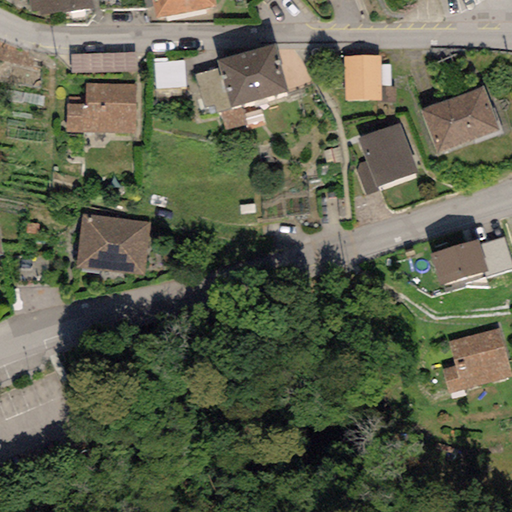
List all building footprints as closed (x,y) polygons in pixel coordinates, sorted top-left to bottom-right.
[(61,12),(60,0),(29,0),(31,12),(39,11),(39,15),(61,12)] [(60,0),(61,12),(91,8),(89,0),(60,0)] [(214,0),(151,0),(155,18),(216,6),(214,0)] [(273,44),(245,53),(260,101),(288,92),(276,54),(273,44)] [(294,49),(276,54),(288,92),(312,81),(294,49)] [(132,51),(71,54),(71,74),(134,71),(132,51)] [(260,101),(245,53),(216,62),(218,69),(230,109),(260,101)] [(379,56),(344,57),(345,101),(380,100),(379,56)] [(154,62),(155,89),(184,88),(183,61),(154,62)] [(230,109),(218,69),(194,75),(204,109),(213,106),(215,113),(230,109)] [(137,84),(84,84),(84,98),(68,98),(67,132),(136,133),(137,84)] [(500,132),(483,88),(420,111),(436,156),(500,132)] [(399,124),(357,139),(366,162),(358,164),(355,169),(365,196),(378,192),(376,187),(418,172),(399,124)] [(148,223),(81,215),(74,269),(142,277),(148,223)] [(478,239),(431,254),(440,286),(483,273),(488,272),(481,250),(480,246),(478,239)] [(511,265),(504,239),(480,246),(481,250),(488,272),(483,273),(485,279),(511,270),(511,265)] [(511,376),(499,328),(448,342),(455,367),(441,370),(448,394),(511,376)]
